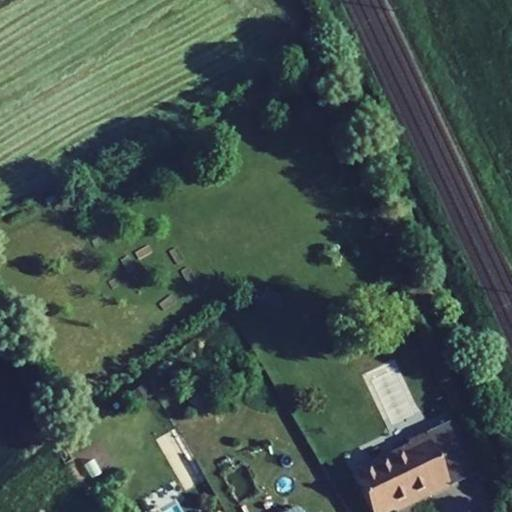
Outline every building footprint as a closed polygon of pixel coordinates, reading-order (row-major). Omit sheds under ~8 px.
[(271,319),(281,298),(265,289),(254,311),(271,319)] [(151,396),(143,384),(126,395),(134,407),(151,396)] [(187,402),(199,411),(210,397),(198,388),(187,402)] [(453,421),(424,435),(449,486),(478,472),(453,421)] [(449,486),(424,435),(407,443),(409,448),(352,475),(370,511),(384,511),(394,507),(410,500),(412,504),(449,486)] [(397,511),(412,504),(410,500),(394,507),(397,511)]
